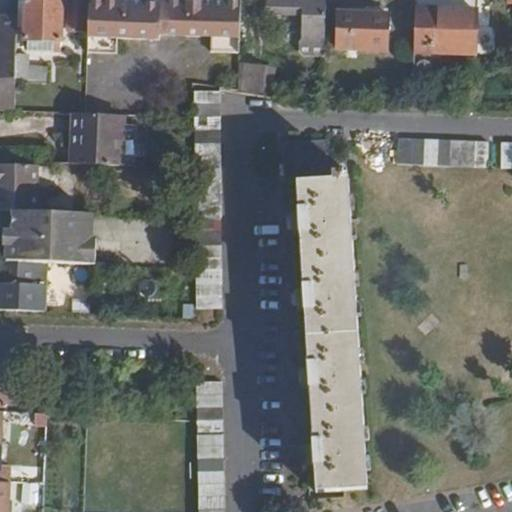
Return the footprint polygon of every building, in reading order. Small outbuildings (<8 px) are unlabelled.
[(323,46),(323,11),(316,11),(316,0),(313,0),(264,0),(264,14),(300,15),(299,45),(323,46)] [(237,59),(238,14),(212,13),(212,8),(197,6),(197,14),(185,14),(185,6),(157,5),(157,9),(126,9),(125,16),(114,17),(114,5),(85,4),(85,8),(84,39),(84,58),(112,58),(112,44),(157,44),(157,41),(212,43),(211,59),(237,59)] [(59,55),(60,7),(21,6),(20,47),(48,47),(49,54),(59,55)] [(84,39),(85,8),(68,8),(67,38),(84,39)] [(472,58),(474,16),(413,14),(411,57),(472,58)] [(384,56),(384,19),(339,17),(338,55),(384,56)] [(14,62),(14,25),(0,25),(0,117),(13,118),(13,88),(14,62)] [(25,88),(26,62),(14,62),(13,88),(25,88)] [(261,99),(264,79),(242,74),(239,95),(261,99)] [(222,312),(220,96),(192,96),(192,150),(192,172),(193,313),(222,312)] [(122,170),(123,121),(77,120),(76,169),(122,170)] [(493,172),(493,147),(414,145),(414,170),(493,172)] [(381,495),(368,172),(326,160),(326,147),(282,149),(284,190),(296,190),(312,498),(381,495)] [(192,172),(192,150),(169,149),(168,171),(192,172)] [(43,217),(44,195),(33,194),(34,174),(0,173),(0,215),(12,216),(43,217)] [(90,243),(92,219),(43,217),(12,216),(11,237),(6,237),(5,266),(35,267),(95,269),(96,244),(90,243)] [(0,315),(34,317),(35,267),(5,266),(0,265),(0,315)] [(222,511),(223,387),(193,388),(194,511),(222,511)]
